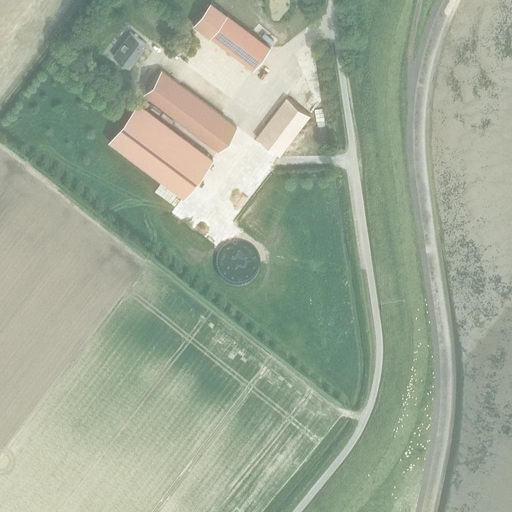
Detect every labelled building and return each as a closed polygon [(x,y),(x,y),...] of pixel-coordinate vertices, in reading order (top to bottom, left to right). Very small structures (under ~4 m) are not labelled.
[(162,1),(155,4),(158,10),(164,7),(162,1)] [(210,1),(192,24),(209,36),(226,14),(210,1)] [(270,47),(226,14),(209,36),(209,37),(252,70),(270,47)] [(113,56),(128,68),(146,44),(130,32),(113,56)] [(160,70),(142,93),(218,150),(235,126),(160,70)] [(287,97),(257,137),(281,155),(310,115),(287,97)] [(137,101),(108,140),(183,197),(212,158),(137,101)] [(317,119),(328,125),(332,116),(322,110),(317,119)] [(303,155),(324,126),(312,117),(291,146),(303,155)] [(215,262),(215,264),(215,266),(215,268),(216,270),(216,272),(217,273),(218,275),(219,277),(220,278),(221,280),(222,281),(224,282),(225,284),(227,284),(229,285),(231,286),(233,286),(235,287),(237,287),(239,287),(240,286),(242,286),(244,286),(246,285),(248,284),(249,283),(251,282),(252,280),(254,279),(255,277),(256,276),(257,274),(258,272),(258,270),(259,269),(259,267),(259,265),(259,263),(259,261),(259,259),(258,257),(257,255),(256,254),(255,252),(254,250),(253,249),(252,248),(250,246),(248,245),(247,244),(245,244),(243,243),(241,243),(239,242),(237,242),(235,242),(234,242),(232,243),(230,243),(228,244),(226,245),(225,246),(223,247),(222,248),(220,250),(219,251),(218,253),(217,255),(216,256),(216,258),(215,260),(215,262)]
